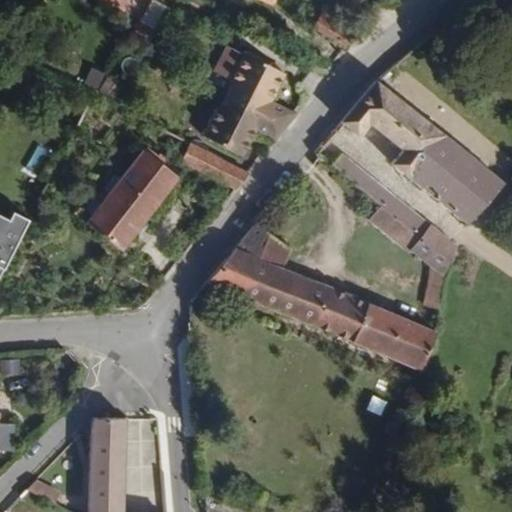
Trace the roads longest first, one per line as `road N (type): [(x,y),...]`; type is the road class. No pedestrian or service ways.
road 1 (residential): [(141,345),(336,84),(434,0)]
road 2 (residential): [(141,345),(0,491)]
road 3 (residential): [(182,511),(169,396),(141,345)]
road 4 (residential): [(141,345),(83,333),(0,338)]
